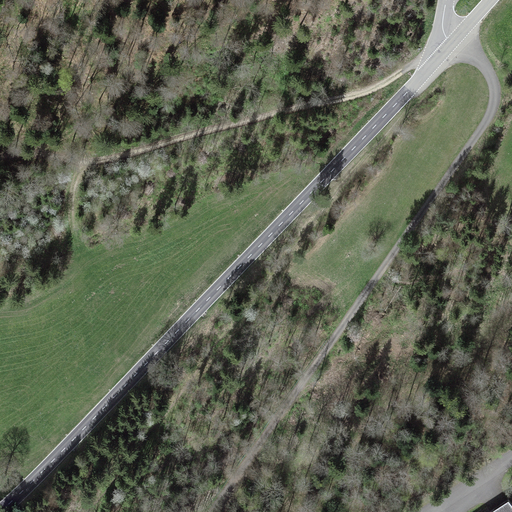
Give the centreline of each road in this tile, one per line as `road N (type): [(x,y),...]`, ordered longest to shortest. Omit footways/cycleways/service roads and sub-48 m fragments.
road 1 (tertiary): [(450,44),(0,510)]
road 2 (track): [(450,44),(373,85),(107,159),(0,155)]
road 3 (track): [(87,161),(59,241),(60,286)]
